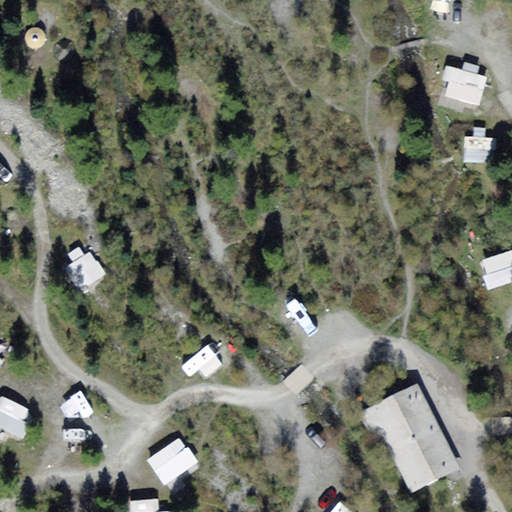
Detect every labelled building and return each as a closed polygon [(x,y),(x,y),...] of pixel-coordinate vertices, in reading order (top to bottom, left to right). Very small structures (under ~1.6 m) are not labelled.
[(441,104),(479,113),(487,76),(449,68),(441,104)] [(484,133),(466,134),(468,164),(487,162),(484,133)] [(66,269),(83,294),(109,277),(91,252),(66,269)] [(482,280),(511,278),(510,265),(481,266),(482,280)] [(418,383),(357,413),(372,442),(383,437),(411,494),(461,470),(418,383)] [(0,429),(22,438),(33,410),(0,396),(0,429)] [(165,486),(199,464),(182,438),(148,460),(165,486)] [(158,511),(158,500),(130,502),(130,511),(158,511)]
